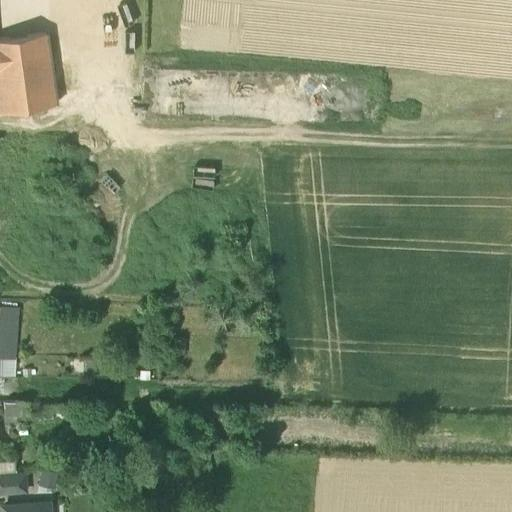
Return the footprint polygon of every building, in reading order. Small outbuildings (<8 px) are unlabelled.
[(0,37),(0,111),(55,104),(45,32),(0,37)] [(19,306),(6,305),(1,347),(15,347),(19,306)] [(0,359),(0,376),(2,376),(13,376),(14,360),(0,359)] [(25,472),(0,474),(0,490),(26,488),(25,472)] [(49,511),(48,502),(3,505),(3,511),(49,511)]
